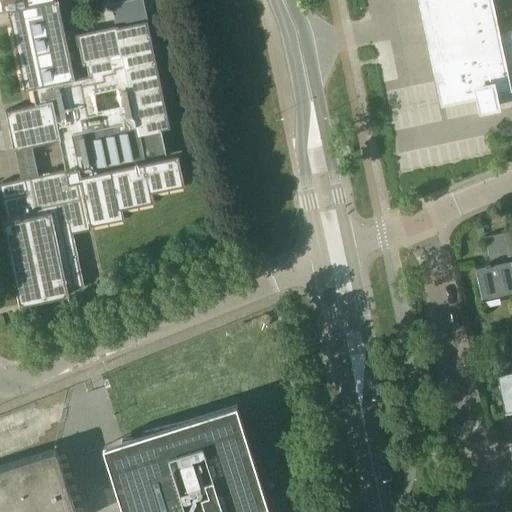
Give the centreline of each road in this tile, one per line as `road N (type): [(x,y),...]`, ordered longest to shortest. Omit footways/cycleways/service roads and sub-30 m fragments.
road 1 (residential): [(0,382),(27,380),(335,256)]
road 2 (tertiary): [(335,256),(297,33),(283,0)]
road 3 (tertiary): [(385,511),(335,256)]
road 4 (residential): [(481,472),(423,220)]
